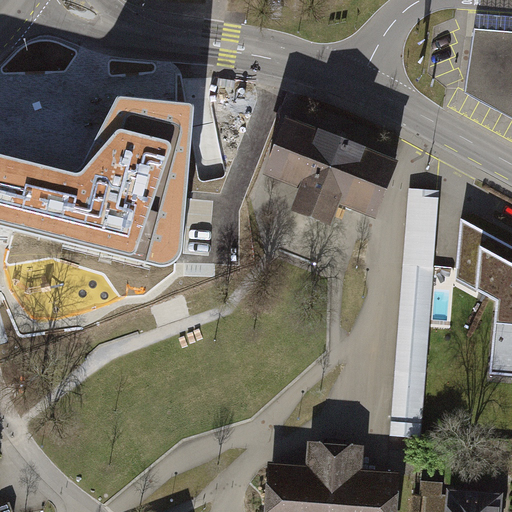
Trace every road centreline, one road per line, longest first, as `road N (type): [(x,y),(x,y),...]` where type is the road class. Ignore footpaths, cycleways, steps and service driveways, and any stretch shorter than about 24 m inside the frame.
road 1 (tertiary): [(356,83),(259,53),(133,33),(59,0)]
road 2 (tertiary): [(511,165),(356,83)]
